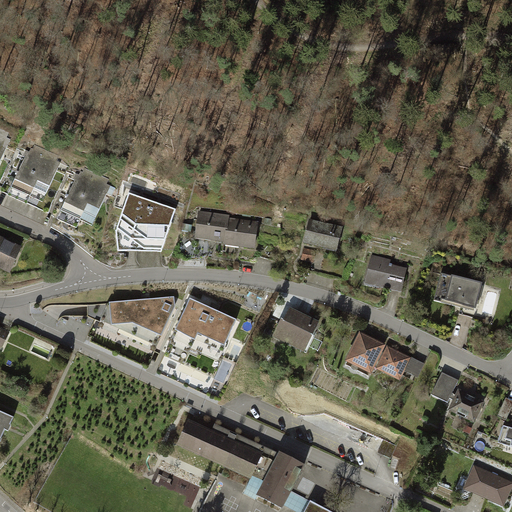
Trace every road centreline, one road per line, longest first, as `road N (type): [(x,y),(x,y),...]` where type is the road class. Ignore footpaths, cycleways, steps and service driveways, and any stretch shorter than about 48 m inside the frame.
road 1 (residential): [(441,511),(26,322),(5,302)]
road 2 (residential): [(90,280),(207,273),(308,290),(508,373)]
road 3 (track): [(254,0),(283,32),(337,43),(463,35),(511,42)]
